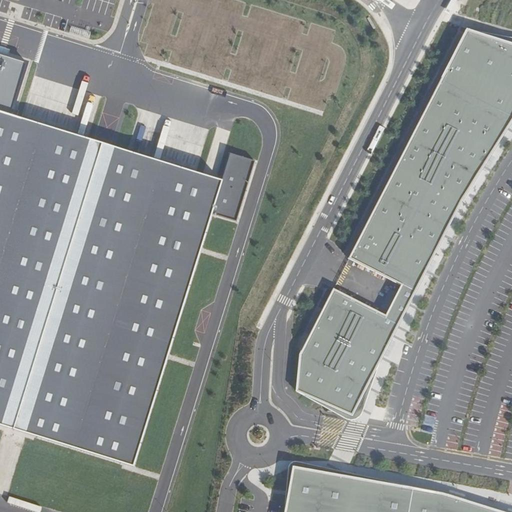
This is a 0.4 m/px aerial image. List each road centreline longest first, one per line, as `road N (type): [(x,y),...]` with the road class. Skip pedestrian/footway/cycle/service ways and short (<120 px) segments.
road 1 (unclassified): [(432,10),(265,340),(259,413)]
road 2 (unclassified): [(259,413),(235,430),(246,456),(268,457),(279,446),(275,421)]
